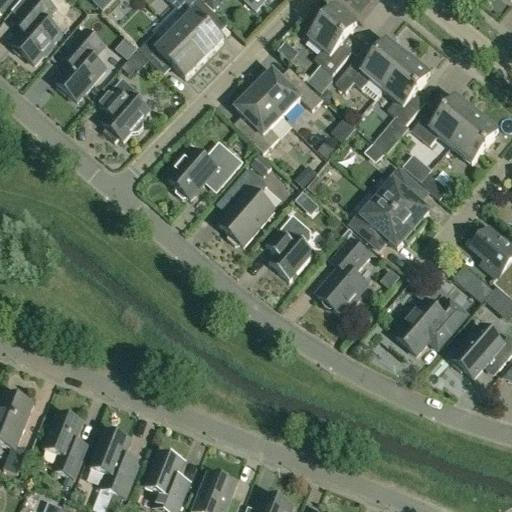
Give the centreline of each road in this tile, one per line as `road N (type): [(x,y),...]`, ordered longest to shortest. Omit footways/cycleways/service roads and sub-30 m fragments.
road 1 (residential): [(116,194),(293,339),(440,413),(511,436)]
road 2 (residential): [(419,511),(0,345)]
road 3 (residential): [(116,194),(311,0)]
road 4 (residential): [(116,194),(0,93)]
road 5 (residential): [(422,268),(511,164)]
